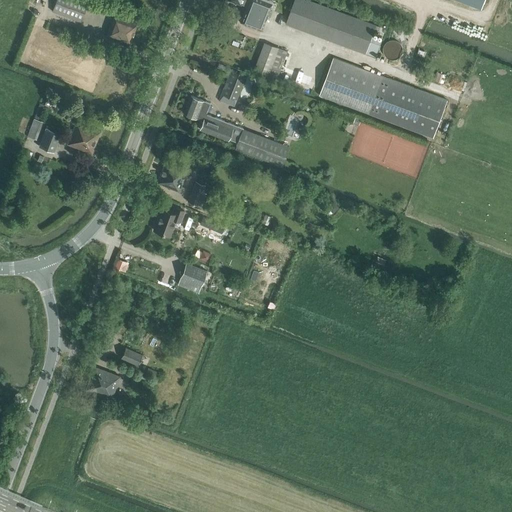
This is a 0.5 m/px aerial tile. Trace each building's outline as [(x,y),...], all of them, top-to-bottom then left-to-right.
[(80,22),(89,0),(56,0),(52,12),(80,22)] [(229,0),(242,4),(242,3),(247,5),(241,23),(254,28),(262,31),(272,3),(263,0),(229,0)] [(373,36),(376,27),(377,25),(308,0),(295,0),(286,25),(366,54),(367,54),(376,57),(382,39),(373,36)] [(485,0),(459,0),(482,8),(485,0)] [(107,35),(126,42),(130,43),(137,24),(114,16),(107,35)] [(403,52),(404,49),(403,47),(402,44),(401,42),(399,41),(397,39),(394,39),(392,39),(389,39),(387,41),(385,42),(384,44),(383,47),(382,49),(383,52),(384,54),(385,56),(387,58),(389,59),(392,60),(394,60),(397,59),(399,58),(401,56),(402,54),(403,52)] [(253,71),(277,80),(287,51),(264,43),(253,71)] [(448,100),(383,76),(334,58),(320,94),(434,137),(448,100)] [(444,77),(447,68),(437,65),(434,75),(444,77)] [(476,67),(474,72),(484,76),(486,71),(476,67)] [(245,76),(230,69),(221,94),(235,101),(245,76)] [(463,82),(465,76),(450,71),(448,77),(463,82)] [(208,103),(192,96),(186,114),(202,120),(199,127),(238,142),(244,127),(205,113),(208,103)] [(288,111),(287,131),(299,131),(300,112),(288,111)] [(43,121),(34,118),(28,136),(37,139),(43,121)] [(92,153),(101,131),(77,121),(68,143),(92,153)] [(54,152),(60,136),(47,130),(40,147),(54,152)] [(258,138),(252,154),(282,165),(288,149),(258,138)] [(179,191),(188,170),(167,162),(158,183),(179,191)] [(269,173),(266,179),(277,184),(280,178),(269,173)] [(196,180),(192,190),(202,194),(206,184),(196,180)] [(333,202),(327,207),(333,213),(339,207),(333,202)] [(173,214),(162,210),(154,230),(170,237),(178,216),(182,218),(185,212),(175,208),(173,214)] [(203,216),(200,224),(222,233),(225,225),(203,216)] [(200,287),(207,272),(186,264),(180,279),(200,287)] [(143,354),(127,348),(123,358),(139,364),(143,354)] [(119,381),(120,376),(106,371),(94,366),(85,390),(111,400),(119,381)] [(148,367),(146,373),(154,377),(157,371),(148,367)]
